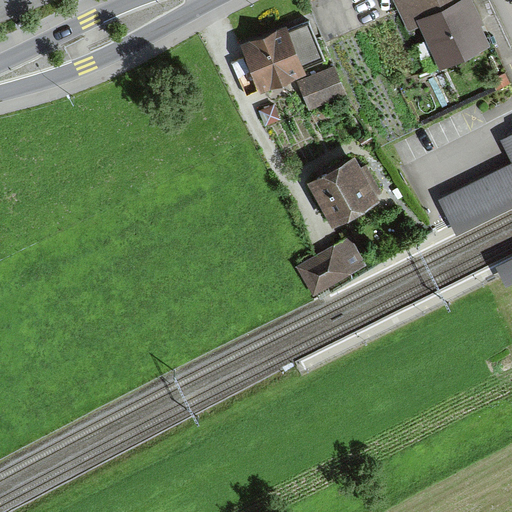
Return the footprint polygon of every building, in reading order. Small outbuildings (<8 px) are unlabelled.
[(453,0),(397,0),(394,2),(407,32),(420,26),(436,62),(483,41),(465,0),(462,0),(455,3),(453,0)] [(287,19),(244,36),(263,86),(307,69),(304,63),(324,55),(310,18),(290,26),(287,19)] [(334,63),(298,77),(309,104),(345,90),(334,63)] [(353,159),(312,183),(334,220),(374,196),(353,159)] [(334,249),(304,266),(316,288),(346,272),(334,249)]
